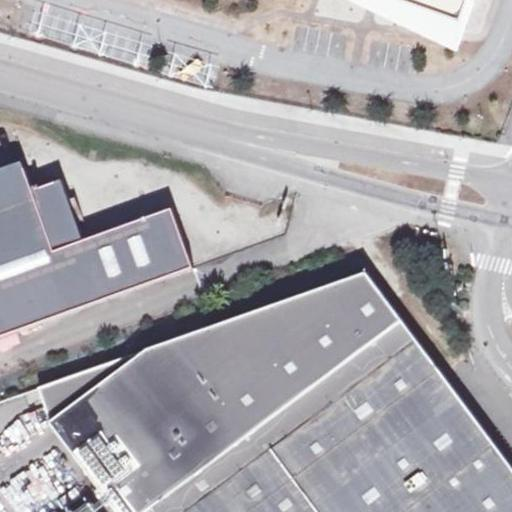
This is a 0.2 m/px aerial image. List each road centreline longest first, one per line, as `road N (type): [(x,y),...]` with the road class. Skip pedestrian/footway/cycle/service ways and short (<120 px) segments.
road 1 (unclassified): [(231,141),(296,171),(511,223)]
road 2 (unclassified): [(511,181),(305,145),(231,141)]
road 3 (unclassified): [(231,141),(0,82)]
